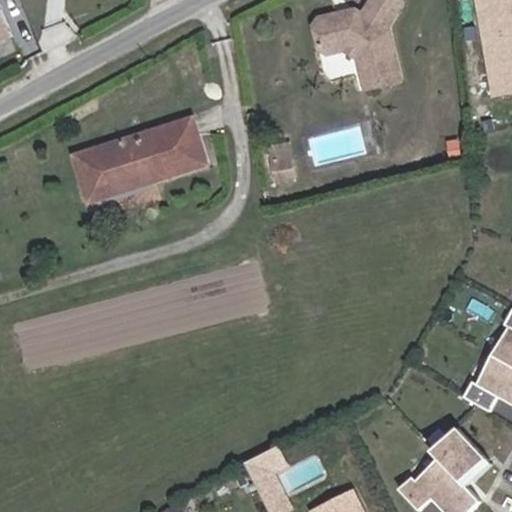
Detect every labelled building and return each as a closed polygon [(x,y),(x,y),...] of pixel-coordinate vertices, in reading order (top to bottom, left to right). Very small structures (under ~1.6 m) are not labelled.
[(402,81),(390,32),(387,30),(403,4),(396,0),(373,0),(364,15),(356,10),(321,19),(316,26),(322,49),(329,53),(344,50),(346,50),(359,59),(367,89),(402,81)] [(511,0),(482,0),(499,97),(511,94),(511,0)] [(0,42),(13,37),(0,4),(0,42)] [(208,165),(194,119),(76,157),(90,202),(208,165)] [(467,154),(463,133),(446,136),(449,156),(467,154)] [(294,144),(274,148),(280,181),(300,178),(294,144)] [(464,399),(490,414),(499,399),(511,406),(511,314),(505,327),(509,329),(478,386),(473,383),(464,399)] [(464,482),(488,459),(458,428),(433,452),(440,459),(417,481),(413,477),(400,490),(421,511),(433,499),(445,511),(471,511),(482,502),(468,487),(464,482)] [(288,466),(278,447),(247,463),(256,482),(274,473),(288,466)] [(488,459),(464,482),(468,487),(493,464),(488,459)] [(290,486),(306,479),(299,464),(283,471),(290,486)] [(283,491),(274,473),(256,482),(261,492),(270,487),(274,495),(283,491)] [(274,495),(270,487),(261,492),(265,500),(274,495)] [(365,511),(356,493),(317,511),(365,511)] [(156,511),(178,511),(174,502),(156,511)]
